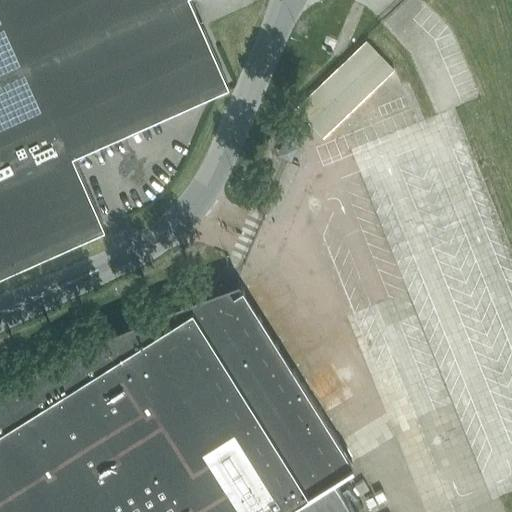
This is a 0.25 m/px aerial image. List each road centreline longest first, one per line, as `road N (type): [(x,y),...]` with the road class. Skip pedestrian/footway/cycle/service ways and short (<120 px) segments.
road 1 (tertiary): [(0,314),(132,255),(195,202),(288,0)]
road 2 (unknown): [(277,251),(327,325),(416,511)]
